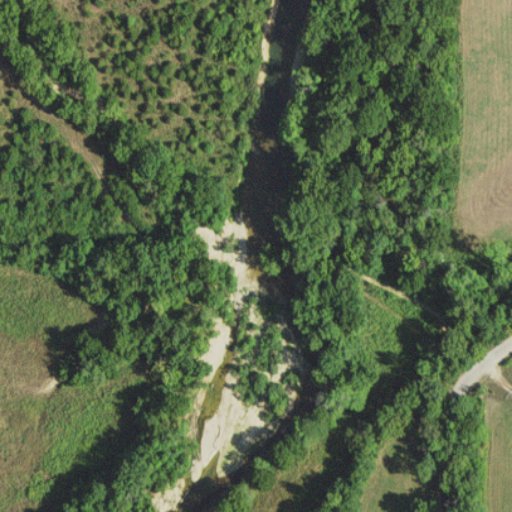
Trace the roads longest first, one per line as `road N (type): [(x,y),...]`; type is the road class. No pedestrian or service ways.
road 1 (residential): [(221,244),(134,164),(32,42),(0,30)]
road 2 (residential): [(511,321),(449,332),(408,289),(324,282),(295,288),(271,271)]
road 3 (residential): [(448,511),(456,392),(511,343)]
